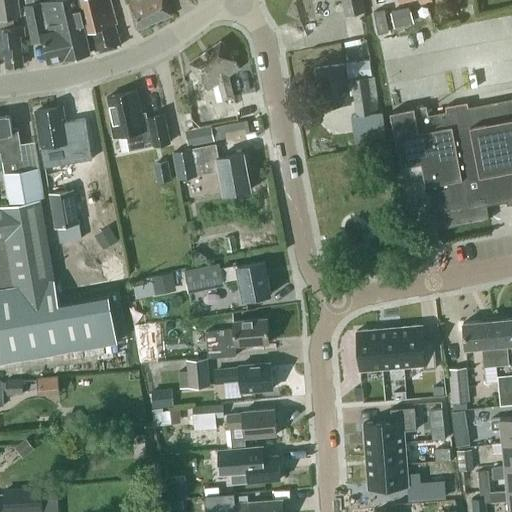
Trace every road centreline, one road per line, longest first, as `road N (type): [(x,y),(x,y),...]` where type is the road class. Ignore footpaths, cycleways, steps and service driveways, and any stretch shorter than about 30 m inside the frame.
road 1 (residential): [(335,301),(303,247),(262,35),(242,0)]
road 2 (tertiary): [(0,87),(139,56),(223,0)]
road 3 (residential): [(332,511),(321,342),(335,301)]
road 4 (residential): [(335,301),(511,265)]
